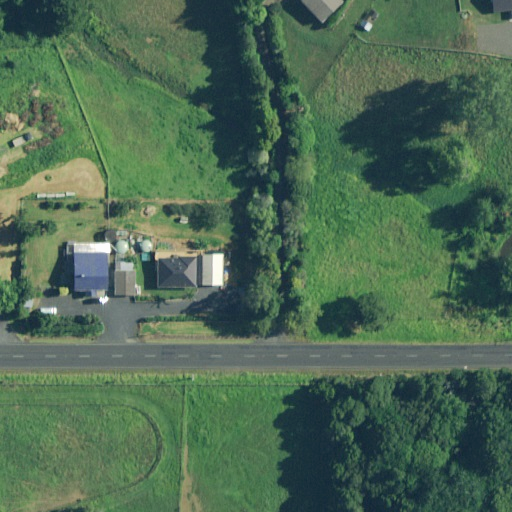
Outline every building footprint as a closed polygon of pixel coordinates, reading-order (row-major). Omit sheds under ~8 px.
[(341,2),(338,0),(298,0),(298,1),(318,23),(341,2)] [(84,296),(95,296),(95,292),(103,292),(104,245),(82,245),(82,254),(72,253),(71,291),(84,291),(84,296)] [(220,255),(200,256),(201,286),(220,285),(220,255)] [(195,287),(195,259),(156,259),(156,287),(195,287)] [(134,262),(114,261),(113,296),(133,296),(134,262)]
